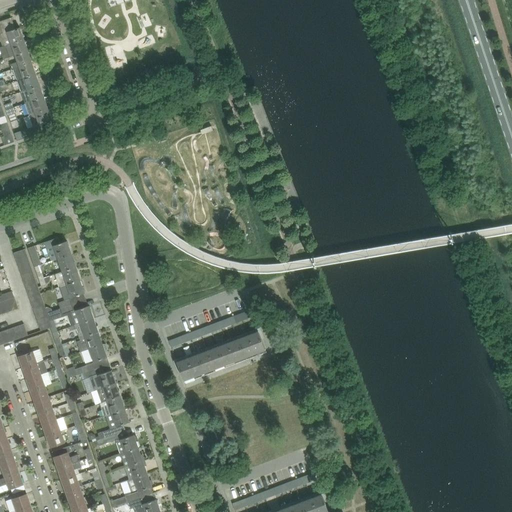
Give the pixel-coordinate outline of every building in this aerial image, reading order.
[(11,18),(0,21),(0,22),(3,33),(1,33),(5,46),(24,39),(20,28),(15,29),(11,18)] [(28,51),(24,39),(5,46),(10,58),(11,57),(28,51)] [(32,62),(28,51),(11,57),(15,56),(17,62),(13,63),(11,64),(13,69),(32,62)] [(36,74),(32,62),(13,69),(17,80),(36,74)] [(40,85),(36,74),(17,80),(21,92),(40,85)] [(44,97),(40,85),(21,92),(25,103),(44,97)] [(48,108),(44,97),(25,103),(29,115),(48,108)] [(33,126),(14,133),(17,141),(45,131),(42,123),(52,120),(48,108),(29,115),(33,126)] [(11,134),(10,129),(7,122),(0,124),(4,136),(11,134)] [(53,245),(47,248),(51,261),(58,259),(71,254),(67,241),(60,243),(58,237),(51,240),(53,245)] [(42,264),(39,255),(35,245),(28,248),(35,266),(40,265),(42,264)] [(27,254),(25,249),(14,253),(16,258),(27,254)] [(29,260),(27,254),(16,258),(18,264),(29,260)] [(75,267),(71,254),(58,259),(62,271),(75,267)] [(31,265),(29,261),(29,260),(18,264),(20,269),(31,265)] [(33,271),(31,265),(20,269),(22,275),(33,271)] [(39,279),(44,278),(40,265),(35,266),(39,279)] [(80,280),(75,267),(62,271),(55,274),(60,287),(61,286),(80,280)] [(35,276),(33,271),(22,275),(24,280),(35,276)] [(37,282),(35,276),(24,280),(26,286),(37,282)] [(58,303),(60,308),(71,304),(69,298),(72,297),(71,297),(84,292),(80,280),(61,286),(66,300),(58,303)] [(39,287),(37,282),(26,286),(28,291),(39,287)] [(41,293),(39,287),(28,291),(30,297),(41,293)] [(8,298),(14,296),(12,291),(2,294),(2,296),(0,296),(0,301),(3,300),(8,298)] [(43,298),(41,293),(30,297),(32,302),(43,298)] [(18,308),(14,296),(8,298),(13,310),(18,308)] [(13,310),(8,298),(3,300),(7,312),(13,310)] [(45,304),(43,298),(32,302),(33,308),(45,304)] [(47,309),(46,307),(45,304),(33,308),(35,313),(47,309)] [(71,304),(61,308),(63,314),(70,311),(73,310),(71,304)] [(73,310),(70,311),(75,325),(80,323),(94,318),(89,306),(76,310),(73,310)] [(60,308),(48,313),(49,315),(51,320),(51,321),(64,316),(63,314),(61,308),(60,308)] [(49,315),(48,313),(47,309),(35,313),(37,319),(49,315)] [(51,320),(49,315),(37,319),(39,324),(51,320)] [(94,318),(80,323),(85,336),(98,331),(94,318)] [(51,321),(51,320),(39,324),(41,330),(52,326),(51,321)] [(18,325),(23,337),(28,335),(24,323),(18,325)] [(13,327),(17,339),(23,337),(18,325),(13,327)] [(7,329),(11,341),(17,339),(13,327),(7,329)] [(11,341),(7,329),(1,331),(6,343),(11,341)] [(103,344),(98,331),(85,336),(80,338),(80,340),(78,341),(81,351),(89,349),(103,344)] [(255,353),(265,349),(258,331),(248,335),(255,353)] [(245,357),(255,353),(248,335),(238,339),(245,357)] [(235,361),(245,357),(238,339),(228,342),(235,361)] [(225,365),(235,361),(228,342),(218,346),(225,365)] [(107,357),(105,351),(106,350),(107,349),(106,344),(104,344),(103,344),(89,349),(94,362),(107,357)] [(214,369),(225,365),(218,346),(207,350),(214,369)] [(197,354),(204,372),(214,369),(207,350),(197,354)] [(37,363),(33,351),(19,356),(23,368),(37,363)] [(187,358),(194,376),(204,372),(197,354),(187,358)] [(52,357),(55,365),(60,363),(57,355),(52,357)] [(187,358),(177,361),(184,380),(194,376),(187,358)] [(41,374),(37,363),(23,368),(27,379),(41,374)] [(92,363),(75,369),(77,375),(83,373),(94,369),(92,363)] [(94,369),(83,373),(85,378),(89,377),(94,391),(97,390),(97,389),(116,383),(111,370),(106,372),(104,366),(94,369)] [(62,370),(57,372),(60,381),(65,379),(62,370)] [(45,386),(41,374),(27,379),(31,391),(45,386)] [(68,387),(65,379),(60,381),(63,389),(68,387)] [(120,396),(116,383),(97,389),(97,390),(102,402),(120,396)] [(50,398),(45,386),(31,391),(36,403),(50,398)] [(65,395),(68,403),(73,401),(71,393),(65,395)] [(125,408),(120,396),(102,402),(100,403),(104,416),(111,413),(125,408)] [(39,413),(53,408),(50,398),(36,403),(39,413)] [(76,409),(73,401),(68,403),(70,411),(76,409)] [(57,419),(53,408),(39,413),(43,424),(57,419)] [(130,422),(125,408),(111,413),(116,427),(101,432),(103,438),(126,430),(124,424),(130,422)] [(61,431),(58,423),(57,419),(43,424),(47,435),(61,431)] [(86,440),(81,424),(76,425),(81,442),(86,440)] [(103,438),(97,440),(99,446),(119,439),(124,452),(138,447),(134,435),(128,437),(126,430),(103,438)] [(65,442),(61,431),(47,435),(51,447),(65,442)] [(0,454),(12,450),(8,439),(0,441),(0,454)] [(70,457),(68,452),(71,451),(70,447),(69,446),(67,447),(53,452),(58,468),(80,461),(78,454),(70,457)] [(138,447),(124,452),(129,465),(143,460),(138,447)] [(15,461),(12,450),(0,454),(0,460),(2,465),(2,466),(15,461)] [(147,473),(143,460),(129,465),(131,471),(127,473),(129,479),(147,473)] [(6,477),(19,472),(15,461),(2,466),(6,477)] [(80,461),(58,468),(62,479),(76,475),(74,469),(82,467),(80,461)] [(103,461),(98,463),(102,475),(107,473),(111,471),(109,465),(105,466),(103,461)] [(13,493),(25,489),(19,472),(6,477),(0,479),(0,486),(8,484),(10,489),(11,488),(13,493)] [(111,486),(107,473),(102,475),(106,487),(111,486)] [(147,473),(129,479),(121,482),(126,496),(111,501),(113,507),(128,502),(153,493),(151,486),(152,486),(147,473)] [(81,479),(78,480),(76,475),(62,479),(66,491),(80,486),(83,485),(81,479)] [(83,495),(80,486),(66,491),(69,500),(83,495)] [(155,499),(153,493),(128,502),(130,508),(136,505),(138,511),(160,511),(161,511),(156,499),(155,499)] [(27,494),(13,499),(17,511),(31,506),(27,494)] [(316,511),(328,511),(322,494),(311,498),(316,511)] [(88,507),(83,495),(69,500),(74,511),(88,507)] [(316,511),(311,498),(310,498),(301,502),(304,511),(316,511)] [(304,511),(301,502),(291,505),(293,511),(304,511)]
